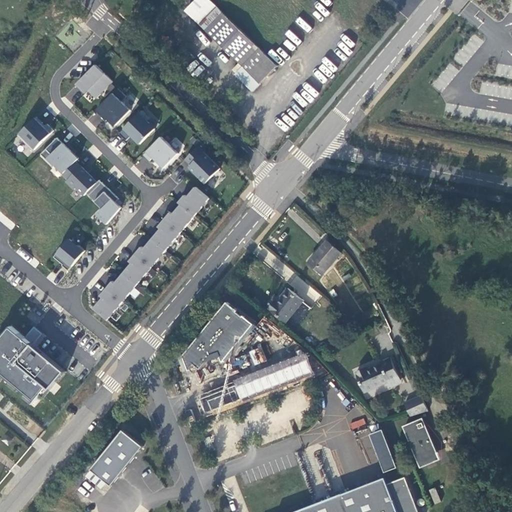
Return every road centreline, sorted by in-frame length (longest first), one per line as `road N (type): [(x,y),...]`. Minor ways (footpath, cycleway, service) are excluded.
road 1 (residential): [(112,21),(58,74),(55,94),(154,196),(63,301)]
road 2 (residential): [(448,445),(376,279),(281,180)]
road 3 (residential): [(281,180),(112,21)]
road 4 (unclassified): [(135,357),(281,180)]
road 5 (unclassified): [(135,357),(4,511)]
road 6 (unclassified): [(318,139),(332,149),(511,184)]
road 7 (unclassified): [(318,139),(432,0)]
road 8 (unclassified): [(204,511),(163,404),(135,357)]
